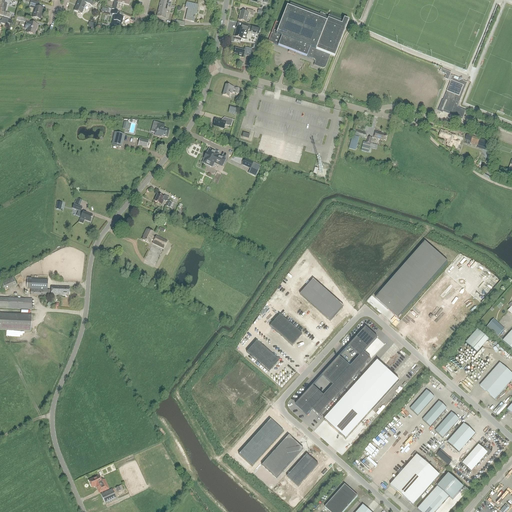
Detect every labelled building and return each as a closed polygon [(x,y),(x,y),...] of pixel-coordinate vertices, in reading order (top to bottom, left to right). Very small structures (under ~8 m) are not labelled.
[(0,0),(0,15),(9,18),(10,14),(5,13),(7,4),(4,4),(5,0),(0,0)] [(78,0),(74,11),(81,14),(86,3),(92,6),(94,2),(88,0),(82,0),(82,1),(78,0)] [(116,10),(117,6),(118,2),(128,5),(129,0),(118,0),(116,0),(114,0),(112,9),(116,10)] [(31,1),(29,8),(35,9),(32,17),(40,19),(43,9),(38,8),(40,3),(31,1)] [(197,12),(198,5),(186,3),(185,8),(188,8),(185,20),(193,22),(196,12),(197,12)] [(275,22),(268,42),(289,50),(288,52),(289,53),(294,55),(295,52),(314,60),(315,62),(314,66),(321,69),(323,69),(324,68),(325,68),(326,66),(330,55),(334,57),(349,21),(344,19),(343,20),(329,15),(328,18),(290,4),(289,8),(287,7),(280,24),(275,22)] [(253,11),(247,9),(246,13),(241,12),(238,21),(246,23),(248,15),(252,16),(253,11)] [(120,28),(122,20),(124,21),(124,17),(119,16),(119,13),(112,11),(111,14),(114,15),(111,25),(109,25),(120,28)] [(25,32),(36,35),(34,34),(37,25),(39,26),(39,25),(26,22),(25,28),(26,29),(27,29),(27,32),(25,32)] [(240,41),(241,39),(245,40),(248,30),(250,31),(249,32),(258,35),(260,29),(251,27),(251,28),(241,26),(240,29),(236,28),(234,37),(235,37),(234,39),(234,40),(240,41),(241,41),(240,41)] [(235,49),(234,54),(238,55),(237,57),(243,58),(243,55),(250,57),(251,49),(244,47),(244,48),(245,48),(244,51),(235,49)] [(440,72),(446,75),(445,79),(448,80),(451,74),(447,73),(448,72),(441,69),(440,72)] [(444,101),(442,100),(438,111),(442,113),(443,112),(462,119),(466,111),(457,108),(467,83),(463,81),(462,80),(459,81),(454,79),(455,77),(452,76),(450,81),(451,81),(444,99),(444,100),(444,101)] [(241,95),(242,90),(236,88),(234,88),(234,87),(225,85),(222,96),(229,97),(230,94),(232,94),(232,93),(241,95)] [(223,129),(223,128),(224,129),(225,125),(231,127),(233,120),(224,118),(223,121),(215,119),(213,126),(220,127),(220,128),(220,129),(222,130),(223,129)] [(161,136),(167,137),(169,130),(163,129),(165,125),(157,123),(154,135),(161,137),(161,136)] [(366,133),(357,130),(355,136),(364,139),(366,133)] [(448,131),(445,131),(445,132),(441,130),(439,135),(446,137),(445,138),(447,139),(446,142),(448,143),(447,145),(452,147),(453,144),(454,144),(454,142),(456,143),(457,144),(458,145),(459,144),(460,143),(459,141),(458,141),(457,142),(455,141),(455,140),(456,140),(456,138),(456,137),(456,136),(449,134),(447,134),(448,131)] [(125,135),(114,132),(111,144),(122,147),(125,135)] [(385,135),(375,132),(374,138),(383,141),(384,140),(386,141),(387,136),(385,135)] [(349,149),(355,151),(359,138),(352,136),(349,149)] [(363,142),(361,151),(368,153),(370,144),(372,139),(368,138),(367,143),(363,142)] [(210,167),(211,166),(212,167),(214,162),(222,166),(225,160),(217,156),(218,154),(209,150),(207,153),(206,153),(204,158),(205,159),(203,163),(207,164),(207,165),(210,167)] [(253,163),(245,159),(243,163),(251,167),(250,168),(258,172),(261,166),(253,163)] [(157,194),(154,202),(161,205),(163,201),(165,202),(167,201),(168,199),(167,197),(165,196),(163,197),(157,194)] [(165,206),(173,210),(176,205),(168,201),(165,206)] [(82,208),(74,204),(72,209),(80,212),(82,208)] [(90,222),(92,216),(83,212),(80,218),(79,221),(80,223),(82,224),(83,223),(84,220),(90,222)] [(145,234),(142,240),(149,244),(151,240),(154,241),(153,244),(163,249),(167,241),(156,236),(155,238),(152,237),(154,233),(146,230),(145,234)] [(425,242),(375,299),(398,319),(448,262),(425,242)] [(15,277),(3,282),(7,290),(18,285),(15,277)] [(27,279),(27,289),(31,289),(31,290),(30,295),(42,295),(50,296),(50,290),(47,290),(48,279),(45,279),(31,279),(31,278),(27,278),(27,279)] [(313,280),(300,295),(330,322),(343,307),(339,304),(340,303),(313,280)] [(65,296),(65,295),(69,295),(70,288),(62,288),(62,287),(58,287),(55,287),(55,286),(51,286),(51,295),(65,296)] [(284,290),(275,300),(316,336),(325,326),(284,290)] [(413,311),(439,334),(454,317),(428,294),(413,311)] [(0,308),(8,308),(32,310),(32,299),(0,297),(0,308)] [(31,315),(0,313),(0,329),(31,331),(31,315)] [(279,315),(269,326),(292,346),(302,335),(279,315)] [(494,319),(487,327),(498,337),(505,329),(494,319)] [(313,386),(296,405),(307,415),(312,410),(319,416),(371,359),(363,353),(377,338),(366,328),(349,346),(360,357),(350,367),(339,357),(322,376),(333,386),(324,396),(313,386)] [(475,329),(463,342),(475,354),(472,358),(475,361),(485,350),(481,346),(486,340),(475,329)] [(511,349),(511,330),(502,341),(511,349)] [(256,341),(246,352),(269,372),(279,361),(256,341)] [(377,361),(324,420),(345,440),(399,381),(377,361)] [(495,399),(511,379),(511,374),(499,363),(480,386),(495,399)] [(427,390),(410,409),(418,416),(434,397),(427,390)] [(439,402),(422,420),(430,427),(447,408),(439,402)] [(452,413),(435,431),(442,438),(459,419),(452,413)] [(284,432),(270,420),(239,455),(252,467),(284,432)] [(459,453),(475,434),(464,424),(447,443),(459,453)] [(288,436),(261,466),(276,479),(303,449),(288,436)] [(488,456),(492,453),(488,449),(486,451),(479,445),(462,464),(471,472),(486,454),(488,456)] [(438,450),(435,454),(447,465),(451,461),(438,450)] [(298,487),(318,465),(307,455),(287,477),(298,487)] [(413,506),(440,475),(417,455),(390,485),(413,506)] [(463,488),(448,474),(417,509),(420,511),(435,511),(449,497),(452,500),(463,488)] [(108,489),(104,480),(101,481),(99,476),(89,481),(92,488),(96,486),(99,493),(108,489)] [(329,511),(343,511),(357,496),(345,485),(325,507),(329,511)] [(105,505),(117,499),(112,489),(100,494),(103,501),(105,505)]
